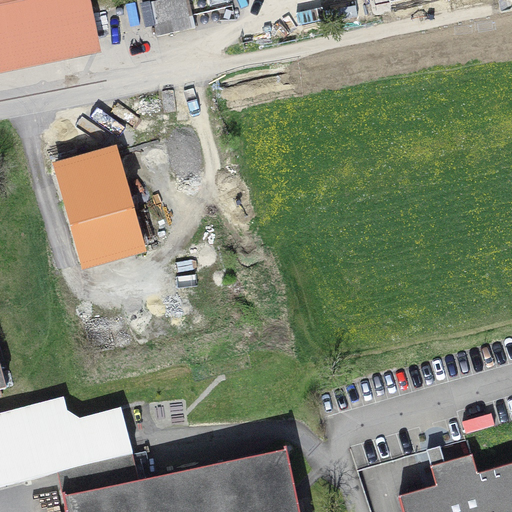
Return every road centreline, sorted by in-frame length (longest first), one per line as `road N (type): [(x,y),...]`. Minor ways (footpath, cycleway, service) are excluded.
road 1 (residential): [(511,5),(0,105)]
road 2 (unknown): [(368,511),(354,419),(391,401),(511,370)]
